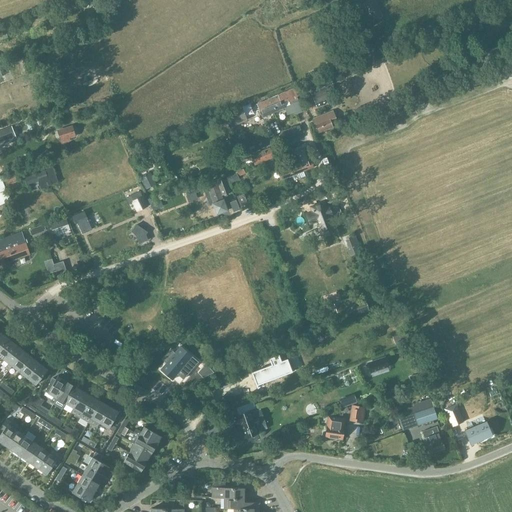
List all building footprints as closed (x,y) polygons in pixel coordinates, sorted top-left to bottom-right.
[(381,17),(373,1),(365,5),(373,21),(381,17)] [(486,14),(463,22),(456,24),(460,34),(466,32),(467,33),(489,25),(486,14)] [(346,69),(340,71),(342,78),(349,76),(357,74),(360,73),(358,67),(360,67),(357,58),(352,60),(353,64),(345,66),(346,69)] [(320,79),(323,88),(333,84),(330,75),(320,79)] [(297,87),(268,99),(269,102),(271,106),(273,105),(276,112),(274,113),(285,109),(288,115),(297,111),(298,114),(304,111),(300,102),(299,103),(296,97),(300,95),(297,87)] [(312,94),(315,104),(334,97),(330,87),(312,94)] [(257,107),(256,106),(226,119),(230,129),(260,114),(263,118),(274,113),(276,112),(273,105),(271,106),(269,102),(257,107)] [(313,119),(317,128),(318,133),(333,128),(331,123),(337,121),(333,111),(313,119)] [(283,131),(285,138),(301,133),(299,126),(283,131)] [(12,127),(0,131),(0,146),(8,143),(7,140),(16,136),(12,127)] [(73,127),(59,131),(62,142),(70,140),(69,137),(76,135),(73,127)] [(248,142),(246,143),(246,155),(252,153),(257,151),(262,149),(264,148),(260,138),(260,137),(251,141),(248,142)] [(276,153),(274,146),(251,156),(255,166),(274,158),(273,157),(279,155),(277,152),(276,153)] [(297,165),(280,171),(282,176),(283,179),(292,176),(294,181),(305,177),(303,172),(314,168),(306,148),(297,151),(293,153),(297,165)] [(41,189),(59,182),(53,167),(45,170),(45,171),(36,174),(24,179),(27,186),(38,181),(41,189)] [(239,180),(238,177),(246,174),(243,169),(236,172),(236,173),(227,177),(230,184),(239,180)] [(140,178),(146,190),(156,185),(151,173),(140,178)] [(5,180),(9,190),(21,186),(17,175),(5,180)] [(206,184),(194,188),(195,193),(204,190),(207,189),(211,198),(207,199),(209,206),(213,205),(217,215),(227,211),(224,200),(222,196),(224,195),(224,196),(229,194),(229,193),(230,193),(225,179),(222,180),(221,178),(205,184),(206,184)] [(0,201),(8,197),(4,189),(1,180),(0,180),(0,201)] [(131,196),(126,198),(129,204),(133,202),(137,211),(147,206),(139,191),(131,196)] [(237,196),(242,210),(249,207),(244,193),(237,196)] [(153,204),(151,205),(154,210),(163,206),(161,201),(154,203),(153,204)] [(310,224),(316,238),(336,230),(335,229),(330,216),(333,215),(342,211),(339,203),(330,207),(327,208),(325,202),(314,207),(315,211),(306,214),(310,224)] [(84,211),(72,216),(75,224),(77,223),(82,234),(83,233),(92,230),(86,217),(84,211)] [(49,223),(52,230),(68,224),(65,217),(49,223)] [(30,230),(32,236),(46,231),(44,225),(30,230)] [(136,225),(131,232),(136,237),(139,244),(148,241),(146,235),(147,233),(141,228),(136,225)] [(30,255),(26,243),(22,232),(15,234),(16,235),(0,240),(0,255),(3,264),(30,255)] [(358,246),(350,249),(347,250),(350,256),(361,252),(358,246)] [(44,262),(48,274),(55,272),(56,272),(54,265),(52,259),(44,262)] [(351,298),(334,303),(339,320),(349,316),(368,310),(365,301),(353,305),(351,298)] [(407,332),(392,337),(395,345),(410,341),(407,332)] [(0,349),(8,339),(1,333),(0,333),(0,349)] [(0,357),(4,361),(16,345),(8,339),(0,349),(0,357)] [(11,366),(12,367),(24,351),(16,345),(4,361),(8,364),(5,367),(8,370),(11,366)] [(183,347),(164,370),(174,379),(176,380),(180,375),(184,371),(184,370),(190,376),(201,363),(183,347)] [(12,367),(20,373),(32,358),(24,351),(12,367)] [(271,365),(252,373),(257,385),(292,372),(287,359),(282,361),(279,355),(269,359),(271,365)] [(366,363),(370,373),(388,367),(385,357),(366,363)] [(20,373),(27,379),(40,364),(32,358),(20,373)] [(40,364),(27,379),(35,386),(48,370),(40,364)] [(206,364),(205,365),(198,373),(203,378),(213,373),(214,373),(206,364)] [(48,394),(56,399),(66,382),(57,377),(48,394)] [(62,409),(63,408),(65,404),(75,387),(66,382),(56,399),(54,404),(62,409)] [(65,404),(74,409),(84,392),(75,387),(65,404)] [(72,413),(80,418),(92,397),(84,392),(74,409),(72,413)] [(4,393),(1,396),(7,401),(10,398),(4,393)] [(339,400),(342,408),(357,402),(354,394),(339,400)] [(32,404),(29,408),(36,412),(40,406),(44,400),(37,396),(32,404)] [(80,418),(89,423),(91,419),(101,402),(92,397),(80,418)] [(408,412),(404,414),(406,417),(409,428),(438,419),(434,407),(431,399),(413,405),(414,407),(407,409),(408,412)] [(97,428),(99,425),(110,407),(101,402),(91,419),(89,423),(97,428)] [(456,404),(444,409),(452,427),(463,422),(456,404)] [(349,421),(363,423),(365,408),(352,405),(349,421)] [(40,406),(36,412),(45,418),(48,413),(49,411),(40,406)] [(108,430),(109,429),(114,432),(117,428),(111,425),(118,412),(110,407),(99,425),(108,430)] [(239,416),(236,418),(239,428),(243,437),(258,431),(262,430),(255,410),(251,412),(251,410),(239,414),(239,416)] [(45,418),(53,423),(57,418),(48,413),(45,418)] [(345,419),(329,416),(325,437),(342,439),(345,419)] [(219,422),(215,417),(207,423),(211,428),(219,422)] [(57,418),(53,423),(60,427),(63,422),(57,418)] [(0,435),(0,442),(5,446),(16,430),(10,426),(12,423),(6,420),(0,428),(0,430),(2,432),(0,435)] [(471,446),(493,437),(487,422),(465,431),(471,446)] [(125,428),(121,426),(117,432),(121,434),(125,436),(129,430),(125,428)] [(144,427),(139,436),(156,446),(161,437),(144,427)] [(437,427),(422,432),(430,454),(445,449),(437,427)] [(5,446),(14,452),(25,436),(16,430),(5,446)] [(73,430),(70,434),(77,438),(79,434),(73,430)] [(14,452),(22,458),(33,442),(25,436),(14,452)] [(139,436),(134,445),(151,454),(156,446),(139,436)] [(22,458),(30,463),(41,448),(33,442),(22,458)] [(134,445),(129,453),(146,463),(151,454),(134,445)] [(30,463),(38,469),(49,453),(41,448),(30,463)] [(49,453),(38,469),(47,475),(53,465),(57,468),(64,457),(52,449),(49,453)] [(73,450),(69,456),(73,458),(76,460),(79,456),(76,454),(77,452),(73,450)] [(146,463),(129,453),(124,462),(141,472),(146,463)] [(92,458),(87,467),(104,476),(109,467),(92,458)] [(87,467),(82,475),(99,485),(104,476),(87,467)] [(82,475),(77,484),(94,493),(99,485),(82,475)] [(212,499),(221,499),(223,499),(223,498),(244,499),(244,488),(224,488),(225,482),(215,482),(214,486),(213,486),(213,488),(212,488),(212,499)] [(94,493),(77,484),(72,493),(89,502),(94,493)] [(66,498),(77,504),(79,500),(67,495),(66,498)] [(220,509),(233,509),(254,509),(260,509),(260,503),(244,503),(244,499),(223,498),(223,499),(221,499),(220,509)] [(152,509),(151,511),(184,511),(184,509),(184,503),(176,503),(176,509),(152,509)]
